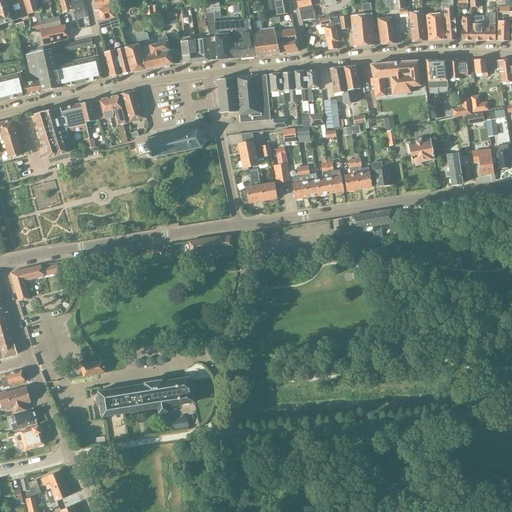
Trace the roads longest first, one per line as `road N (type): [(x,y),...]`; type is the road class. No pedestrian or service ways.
road 1 (unclassified): [(70,454),(207,429),(220,400),(207,352),(231,315),(242,251)]
road 2 (residential): [(237,224),(511,187)]
road 3 (unclassified): [(0,262),(237,224)]
road 4 (tertiary): [(511,53),(305,64)]
road 5 (unclassified): [(237,224),(209,73)]
